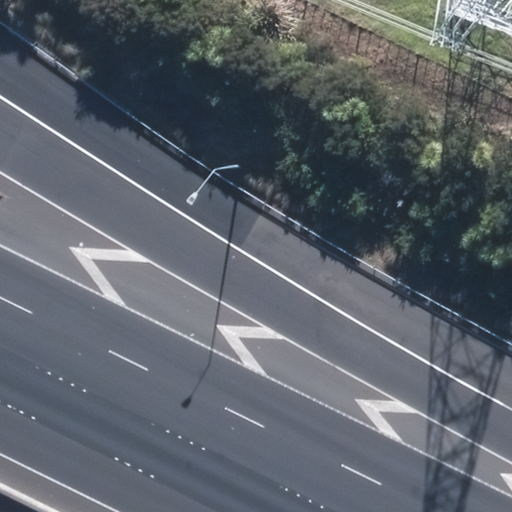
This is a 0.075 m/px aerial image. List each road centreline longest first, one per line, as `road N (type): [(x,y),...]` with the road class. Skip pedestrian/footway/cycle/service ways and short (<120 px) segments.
road 1 (motorway): [(0,142),(116,217),(511,435)]
road 2 (motorway): [(0,348),(334,511)]
